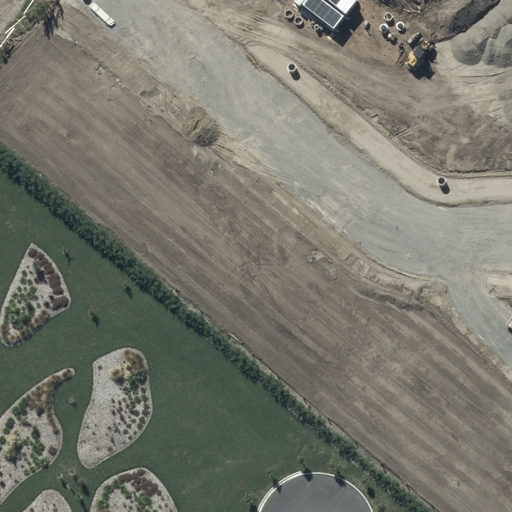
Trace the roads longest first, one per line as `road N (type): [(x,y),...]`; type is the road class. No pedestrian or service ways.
road 1 (residential): [(128,0),(381,218),(419,236),(511,238)]
road 2 (unknown): [(454,238),(471,294),(511,342)]
